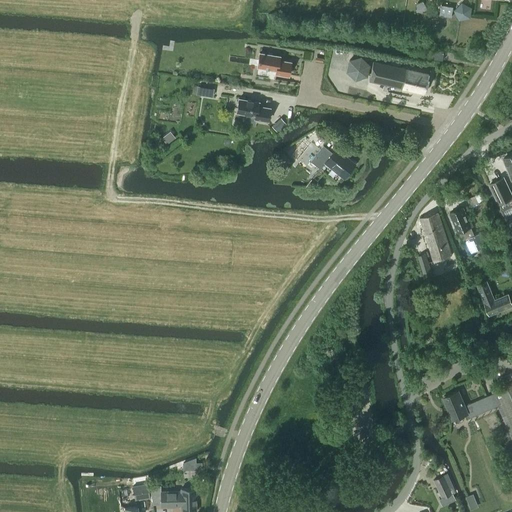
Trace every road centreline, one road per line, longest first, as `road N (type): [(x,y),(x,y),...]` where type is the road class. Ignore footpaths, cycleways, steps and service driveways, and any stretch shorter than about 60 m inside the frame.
road 1 (tertiary): [(220,511),(274,370),(470,108),(511,35)]
road 2 (track): [(139,0),(110,184),(118,194),(383,218)]
road 3 (unclassified): [(387,511),(408,486),(417,456),(388,308),(401,236),(447,174),(511,125)]
